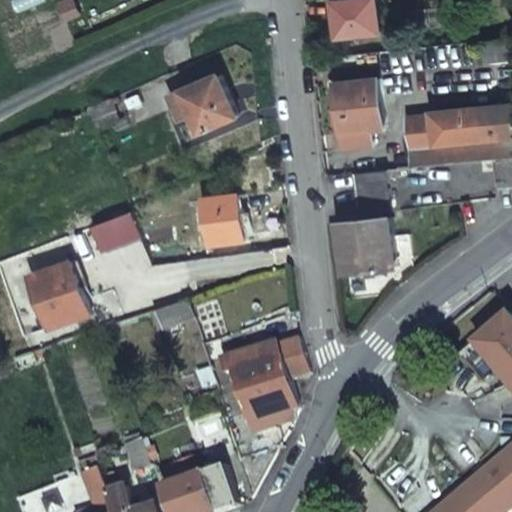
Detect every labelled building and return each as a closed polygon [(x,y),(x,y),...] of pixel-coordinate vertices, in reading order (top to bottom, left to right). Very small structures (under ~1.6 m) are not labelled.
[(78,0),(64,5),(69,18),(83,12),(78,0)] [(383,0),(347,0),(342,1),(345,34),(387,30),(383,0)] [(511,36),(486,39),(488,61),(511,58),(511,36)] [(225,74),(188,90),(206,131),(243,116),(225,74)] [(384,76),(340,81),(347,146),(377,144),(376,130),(388,128),(384,76)] [(511,105),(436,114),(410,116),(413,149),(415,149),(416,166),(461,161),(497,157),(511,155),(511,105)] [(511,186),(511,155),(497,157),(499,187),(511,186)] [(392,168),(358,172),(362,214),(395,211),(392,168)] [(246,193),(210,197),(215,244),(251,240),(246,193)] [(396,217),(343,222),(349,271),(401,265),(396,217)] [(133,227),(100,231),(102,256),(137,253),(133,227)] [(78,259),(37,272),(55,324),(96,310),(78,259)] [(218,298),(224,329),(242,326),(236,295),(218,298)] [(187,301),(154,312),(159,327),(193,317),(187,301)] [(511,315),(479,343),(511,382),(511,315)] [(232,431),(238,451),(241,459),(268,449),(261,428),(260,427),(296,416),(293,406),(301,404),(293,379),(314,372),(303,338),(293,341),(282,344),(285,355),(239,369),(254,418),(257,417),(259,422),(232,431)] [(234,353),(239,369),(285,355),(282,344),(281,339),(234,353)] [(225,364),(210,369),(215,382),(230,377),(225,364)] [(139,468),(155,462),(147,438),(130,443),(139,468)] [(192,443),(174,446),(176,460),(195,456),(192,443)] [(511,511),(511,450),(472,485),(493,511),(511,511)] [(177,511),(217,511),(244,503),(231,464),(168,485),(177,511)] [(493,511),(472,485),(439,511),(493,511)] [(118,511),(166,511),(163,504),(140,511),(130,487),(112,493),(115,500),(118,511)] [(44,511),(38,492),(21,496),(25,511),(44,511)] [(118,511),(115,500),(100,504),(102,511),(118,511)]
